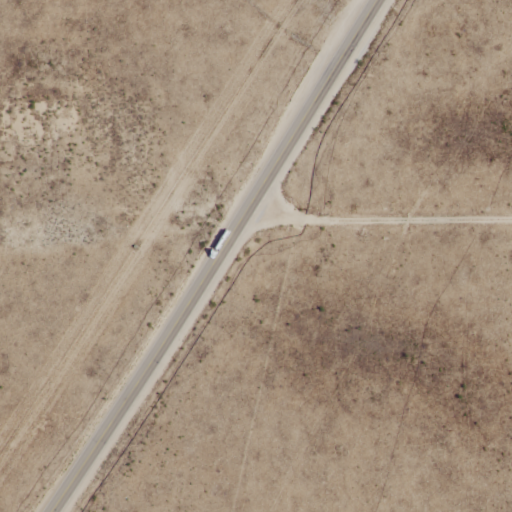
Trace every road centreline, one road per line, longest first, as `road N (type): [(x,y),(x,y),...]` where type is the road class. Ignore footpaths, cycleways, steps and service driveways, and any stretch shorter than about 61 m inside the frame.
road 1 (residential): [(54,511),(379,0)]
road 2 (residential): [(511,216),(250,209)]
